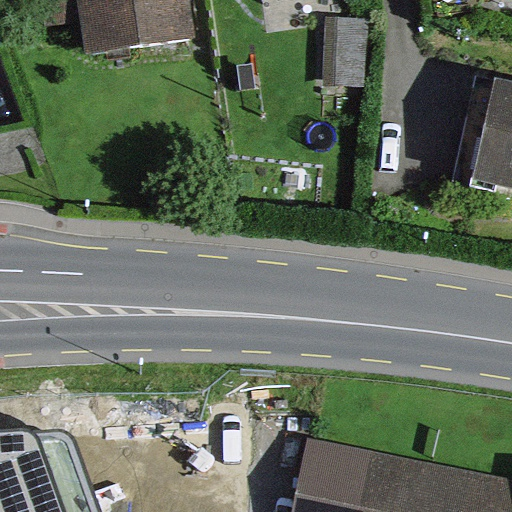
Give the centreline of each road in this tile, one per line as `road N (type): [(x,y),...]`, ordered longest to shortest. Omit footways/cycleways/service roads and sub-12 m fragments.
road 1 (primary): [(511,343),(198,311)]
road 2 (primary): [(198,311),(0,287)]
road 3 (primary): [(0,329),(198,311)]
